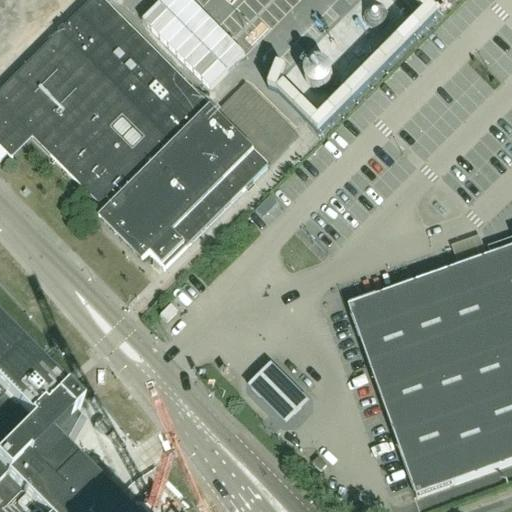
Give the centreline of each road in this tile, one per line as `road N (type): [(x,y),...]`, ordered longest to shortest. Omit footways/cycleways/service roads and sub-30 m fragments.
road 1 (unclassified): [(0,217),(162,396)]
road 2 (unclassified): [(298,511),(162,396)]
road 3 (unclassified): [(162,396),(250,511)]
